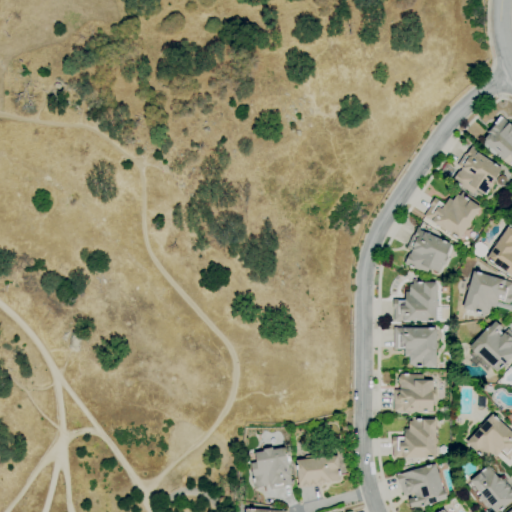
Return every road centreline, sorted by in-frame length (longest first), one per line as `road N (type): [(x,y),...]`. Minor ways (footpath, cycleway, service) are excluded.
road 1 (track): [(0,126),(94,131),(138,160),(166,273),(227,347),(230,400),(214,435),(141,496)]
road 2 (residential): [(507,73),(416,166),(365,258),(362,428),(367,489),(378,511)]
road 3 (track): [(62,435),(83,429),(102,438),(52,372),(62,435)]
road 4 (track): [(10,511),(62,435),(0,368)]
